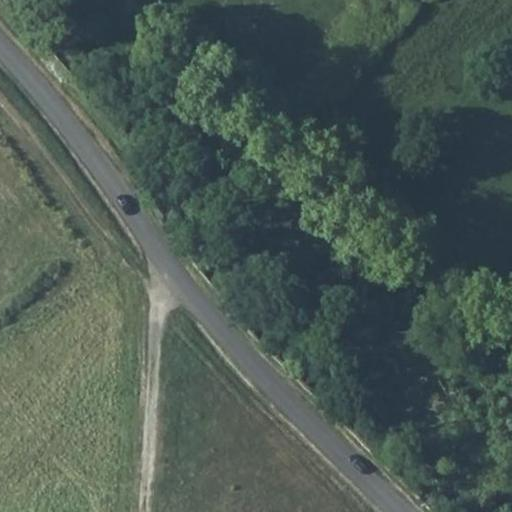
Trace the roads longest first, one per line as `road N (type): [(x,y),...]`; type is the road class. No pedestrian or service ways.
road 1 (residential): [(392,511),(160,265),(96,165),(0,49)]
road 2 (track): [(160,265),(151,288),(135,511)]
road 3 (track): [(151,247),(0,340)]
